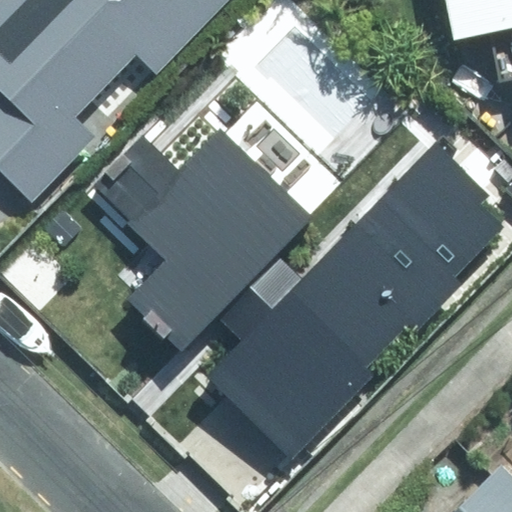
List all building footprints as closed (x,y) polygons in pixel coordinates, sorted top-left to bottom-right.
[(0,0),(0,62),(74,133),(162,41),(119,0),(0,0)] [(314,0),(282,0),(300,16),(314,0)] [(511,0),(424,0),(434,45),(499,31),(511,88),(511,0)] [(386,65),(339,19),(299,62),(346,107),(386,65)] [(444,208),(327,99),(317,109),(307,99),(259,148),(271,159),(213,220),(303,304),(344,261),(371,286),(444,208)] [(108,270),(158,217),(99,163),(51,215),(108,270)] [(511,511),(511,487),(490,466),(444,511),(511,511)]
